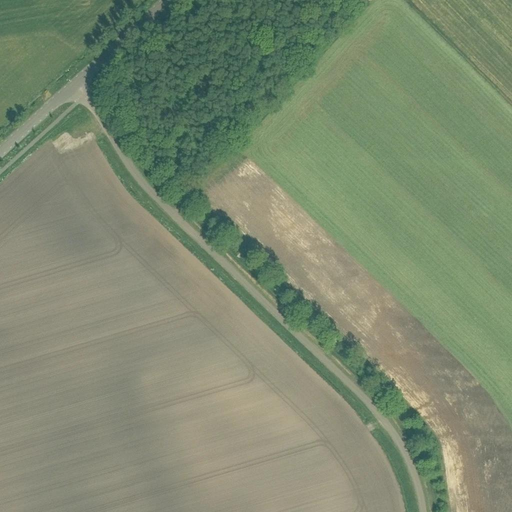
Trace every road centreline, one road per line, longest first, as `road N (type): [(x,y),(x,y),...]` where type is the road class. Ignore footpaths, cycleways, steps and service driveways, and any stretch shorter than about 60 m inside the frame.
road 1 (unclassified): [(421,511),(415,479),(385,423),(132,173),(74,82)]
road 2 (tertiary): [(74,82),(166,0)]
